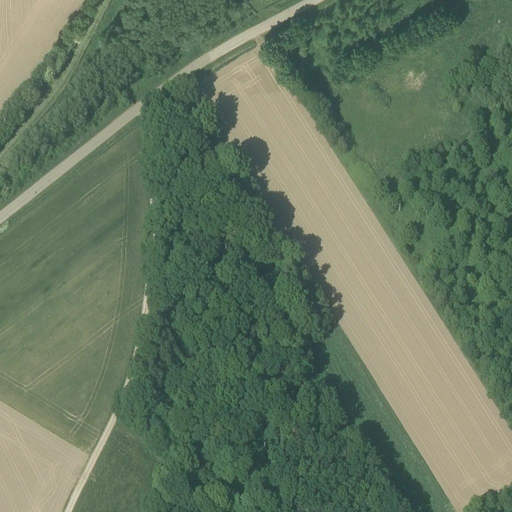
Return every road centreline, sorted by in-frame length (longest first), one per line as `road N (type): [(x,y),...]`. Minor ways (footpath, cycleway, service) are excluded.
road 1 (track): [(67,511),(150,328),(151,99)]
road 2 (unclassified): [(0,217),(201,62),(313,0)]
road 3 (track): [(0,154),(48,97),(102,0)]
